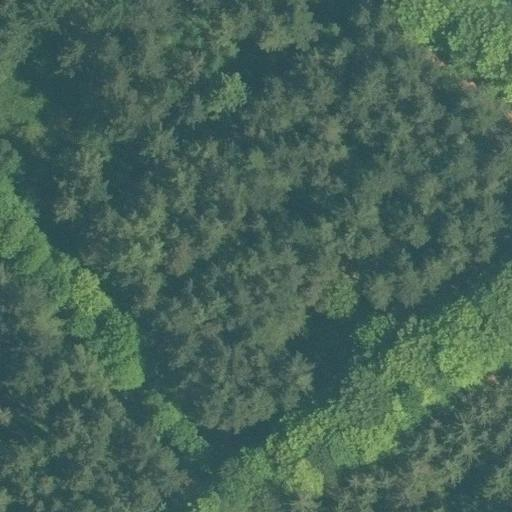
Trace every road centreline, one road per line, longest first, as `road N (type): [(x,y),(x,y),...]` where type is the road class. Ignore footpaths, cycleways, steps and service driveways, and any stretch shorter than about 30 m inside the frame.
road 1 (track): [(0,251),(226,511)]
road 2 (track): [(107,0),(0,80)]
